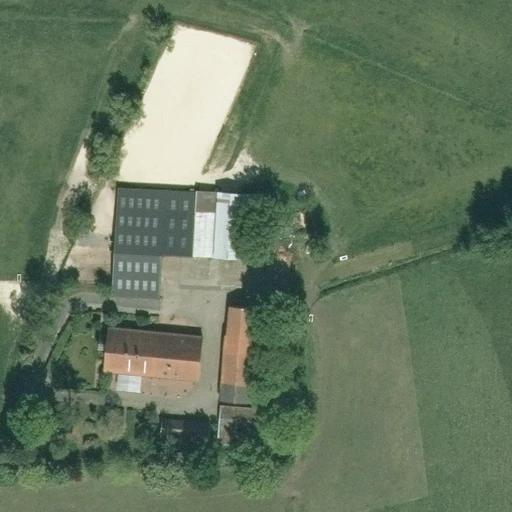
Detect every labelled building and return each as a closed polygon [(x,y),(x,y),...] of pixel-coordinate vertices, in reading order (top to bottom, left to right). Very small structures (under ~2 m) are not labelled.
[(153,303),(156,256),(269,263),(270,239),(256,238),(258,200),(117,192),(111,301),(153,303)] [(225,310),(217,404),(263,408),(271,314),(225,310)] [(121,378),(119,392),(143,395),(145,380),(200,385),(205,338),(114,330),(109,376),(121,378)] [(222,414),(220,450),(264,452),(266,416),(222,414)] [(164,419),(163,439),(211,444),(213,423),(164,419)]
